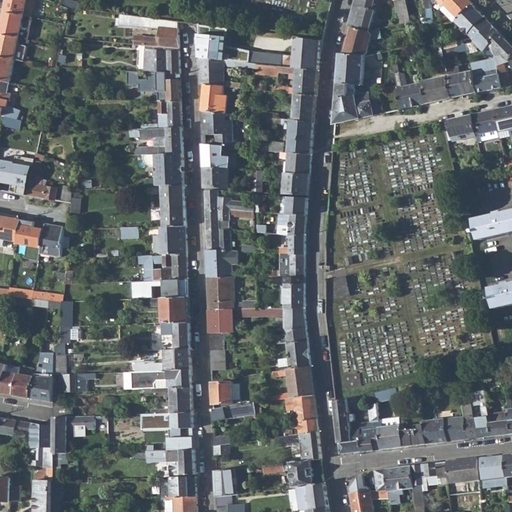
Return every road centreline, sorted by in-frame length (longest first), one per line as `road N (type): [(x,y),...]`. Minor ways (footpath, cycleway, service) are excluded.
road 1 (residential): [(191,35),(208,511)]
road 2 (residential): [(347,0),(333,56),(313,298),(336,467)]
road 3 (residential): [(336,467),(511,444)]
